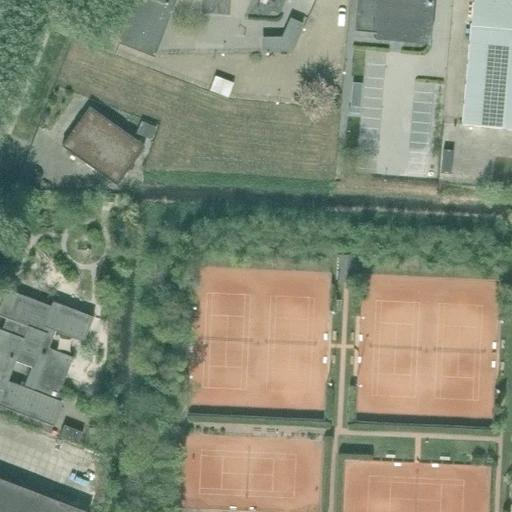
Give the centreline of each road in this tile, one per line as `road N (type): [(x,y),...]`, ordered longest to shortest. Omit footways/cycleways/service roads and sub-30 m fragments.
road 1 (unknown): [(111,49),(186,69),(292,73),(333,41),(353,0)]
road 2 (residential): [(0,121),(46,0)]
